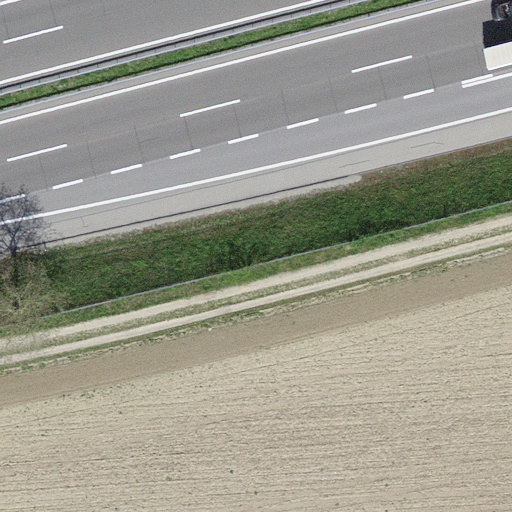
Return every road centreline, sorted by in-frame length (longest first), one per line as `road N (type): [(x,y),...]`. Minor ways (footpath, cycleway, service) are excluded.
road 1 (motorway): [(0,162),(511,30)]
road 2 (track): [(511,229),(0,353)]
road 3 (motorway): [(166,0),(0,43)]
